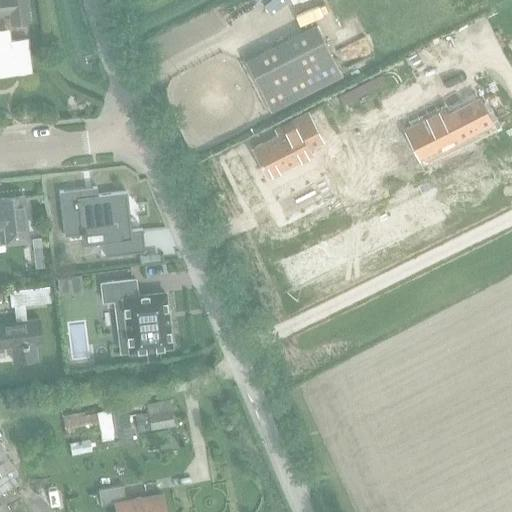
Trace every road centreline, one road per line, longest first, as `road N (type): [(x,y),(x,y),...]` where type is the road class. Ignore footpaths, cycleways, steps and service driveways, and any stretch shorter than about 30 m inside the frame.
road 1 (unclassified): [(304,511),(141,125)]
road 2 (unclassified): [(0,150),(104,138),(141,125)]
road 3 (unclassified): [(141,125),(95,0)]
